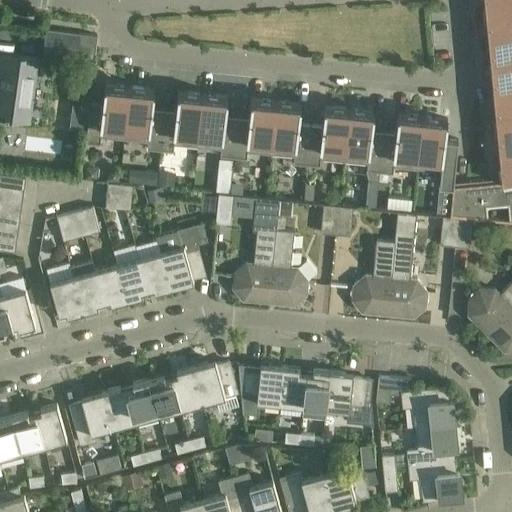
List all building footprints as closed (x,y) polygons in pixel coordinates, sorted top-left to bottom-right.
[(511,0),(486,0),(487,11),(511,8),(511,0)] [(511,8),(487,11),(485,11),(486,23),(488,23),(490,39),(511,36),(511,8)] [(77,56),(80,34),(47,30),(45,52),(77,56)] [(511,36),(490,39),(487,39),(489,52),(491,52),(493,68),(511,65),(511,36)] [(29,119),(37,59),(0,54),(0,74),(2,75),(0,89),(0,114),(6,116),(5,117),(10,118),(10,116),(29,119)] [(511,65),(493,68),(490,68),(491,81),(494,80),(495,97),(511,94),(511,65)] [(124,139),(129,87),(105,85),(103,104),(90,103),(86,142),(100,144),(101,137),(124,139)] [(155,90),(129,87),(124,139),(148,141),(147,149),(160,150),(164,110),(153,109),(155,90)] [(197,146),(202,94),(178,92),(176,111),(164,110),(160,150),(173,151),(174,144),(197,146)] [(228,97),(202,94),(197,146),(221,149),(220,156),(233,157),(237,117),(226,116),(228,97)] [(511,94),(495,97),(493,97),(494,109),(497,109),(498,125),(511,123),(511,94)] [(270,153),(276,102),(252,99),(250,119),(237,117),(233,157),(247,158),(247,151),(270,153)] [(299,124),(301,104),(276,102),(270,153),(294,156),(294,163),(306,164),(310,125),(299,124)] [(344,161),(349,109),(325,107),(323,126),(310,125),(306,164),(320,166),(321,158),(344,161)] [(375,112),(349,109),(344,161),(368,163),(367,170),(379,172),(384,132),(373,131),(375,112)] [(417,168),(422,116),(398,114),(396,133),(384,132),(379,172),(393,173),(394,166),(417,168)] [(448,119),(422,116),(417,168),(441,170),(439,185),(453,186),(454,186),(458,139),(446,138),(448,119)] [(511,123),(498,125),(496,125),(497,138),(499,138),(501,154),(511,152),(511,123)] [(511,152),(501,154),(498,154),(500,167),(502,166),(504,181),(511,180),(511,152)] [(196,162),(196,178),(211,179),(211,163),(196,162)] [(0,186),(25,190),(26,177),(1,174),(0,178),(0,186)] [(511,180),(504,181),(484,183),(484,180),(471,182),(471,184),(454,186),(453,186),(450,216),(458,217),(473,218),(488,219),(487,206),(509,204),(510,222),(511,221),(511,180)] [(108,182),(107,194),(133,197),(134,184),(108,182)] [(0,198),(23,202),(25,190),(0,186),(0,198)] [(232,224),(235,194),(219,193),(219,194),(216,222),(232,224)] [(131,210),(133,197),(107,194),(106,207),(131,210)] [(269,302),(276,229),(279,199),(256,196),(253,226),(258,227),(254,263),(247,262),(235,272),(233,288),(243,300),(269,302)] [(0,211),(21,215),(23,202),(0,198),(0,211)] [(336,234),(339,205),(324,203),(321,233),(336,234)] [(100,230),(93,205),(81,209),(88,234),(100,230)] [(351,236),(354,206),(339,205),(336,234),(351,236)] [(88,234),(81,209),(69,212),(76,237),(88,234)] [(0,224),(19,227),(21,215),(0,211),(0,224)] [(414,317),(426,307),(428,291),(418,279),(411,278),(417,212),(398,211),(395,241),(396,241),(388,314),(414,317)] [(76,237),(69,212),(57,215),(64,240),(76,237)] [(458,217),(450,216),(443,215),(440,245),(455,246),(458,217)] [(470,248),(473,218),(458,217),(455,246),(470,248)] [(0,236),(18,239),(19,227),(0,224),(0,236)] [(157,236),(161,252),(172,288),(187,283),(186,280),(206,274),(197,243),(207,241),(203,224),(157,236)] [(295,231),(276,229),(269,302),(295,305),(307,295),(308,279),(316,273),(306,261),(298,267),(292,267),(295,231)] [(0,249),(16,252),(18,239),(0,236),(0,249)] [(396,241),(395,241),(377,239),(374,275),(367,274),(355,284),(353,300),(363,312),(388,314),(396,241)] [(172,288),(161,252),(139,258),(148,290),(155,288),(156,292),(172,288)] [(148,290),(139,258),(117,264),(127,300),(143,296),(142,292),(148,290)] [(104,302),(95,270),(93,260),(71,266),(73,276),(83,312),(99,308),(98,304),(104,302)] [(83,312),(73,276),(71,266),(70,263),(47,269),(50,282),(59,314),(67,312),(68,316),(83,312)] [(127,300),(117,264),(95,270),(104,302),(111,300),(112,304),(127,300)] [(0,283),(3,295),(12,327),(18,326),(19,329),(36,325),(26,289),(23,277),(0,283)] [(487,333),(511,308),(511,282),(501,293),(496,289),(480,289),(469,300),(469,315),(487,333)] [(12,327),(3,295),(0,295),(0,334),(7,333),(6,329),(12,327)] [(511,308),(487,333),(505,352),(511,351),(511,308)] [(229,361),(212,366),(210,366),(209,362),(193,367),(203,403),(226,396),(224,390),(236,386),(229,361)] [(281,404),(285,366),(269,364),(268,368),(238,365),(244,414),(257,415),(259,401),(281,404)] [(304,406),(307,372),(301,372),(301,368),(285,366),(281,404),(304,406)] [(203,403),(193,367),(177,371),(178,375),(172,376),(181,409),(203,403)] [(327,408),(330,371),(314,369),(313,373),(307,372),(304,406),(327,408)] [(370,400),(372,379),(346,376),(346,372),(330,371),(327,408),(349,410),(348,421),(371,423),(371,424),(373,424),(370,400)] [(181,409),(172,376),(166,378),(165,374),(149,379),(159,415),(181,409)] [(447,387),(415,390),(410,391),(411,379),(411,378),(379,375),(377,400),(391,398),(392,390),(403,391),(404,406),(415,405),(417,427),(455,423),(453,407),(449,407),(447,387)] [(159,415),(149,379),(133,383),(134,387),(128,388),(137,421),(159,415)] [(137,421),(128,388),(122,390),(121,386),(105,391),(115,427),(137,421)] [(115,427),(105,391),(89,395),(90,399),(71,404),(81,443),(96,440),(94,433),(115,427)] [(68,440),(58,404),(41,408),(42,412),(36,414),(45,446),(68,440)] [(45,446),(36,414),(30,415),(29,412),(13,416),(23,452),(45,446)] [(23,452),(13,416),(0,419),(0,455),(1,458),(23,452)] [(456,440),(455,423),(417,427),(419,449),(408,450),(410,464),(454,459),(452,440),(456,440)] [(300,443),(301,433),(286,432),(285,442),(300,443)] [(315,435),(301,433),(300,443),(314,445),(315,435)] [(203,436),(189,440),(192,449),(206,445),(203,436)] [(192,449),(189,440),(175,443),(178,453),(192,449)] [(159,448),(145,452),(148,462),(162,458),(159,448)] [(148,462),(145,452),(131,456),(134,465),(148,462)] [(205,459),(203,453),(191,456),(193,463),(205,459)] [(395,454),(382,455),(383,466),(396,465),(395,454)] [(456,479),(454,459),(410,464),(411,478),(422,477),(425,500),(462,496),(460,479),(456,479)] [(398,491),(396,465),(383,466),(386,492),(398,491)] [(348,467),(325,473),(335,509),(350,505),(349,501),(369,496),(362,470),(350,474),(348,467)] [(77,482),(76,472),(62,473),(63,483),(77,482)] [(325,511),(335,509),(325,473),(304,479),(302,472),(280,478),(289,511),(309,511),(318,510),(318,511),(325,511)] [(282,511),(273,480),(252,485),(249,473),(234,477),(243,511),(282,511)] [(30,487),(45,485),(44,475),(29,477),(30,487)] [(243,511),(234,477),(220,481),(224,493),(203,499),(206,511),(243,511)] [(19,487),(4,491),(7,500),(21,496),(19,487)] [(81,489),(71,492),(75,505),(85,503),(81,489)] [(206,511),(203,499),(183,504),(179,492),(165,496),(169,511),(206,511)] [(0,511),(29,511),(25,495),(21,496),(7,500),(0,501),(0,511)] [(87,511),(85,503),(75,505),(76,511),(87,511)]
